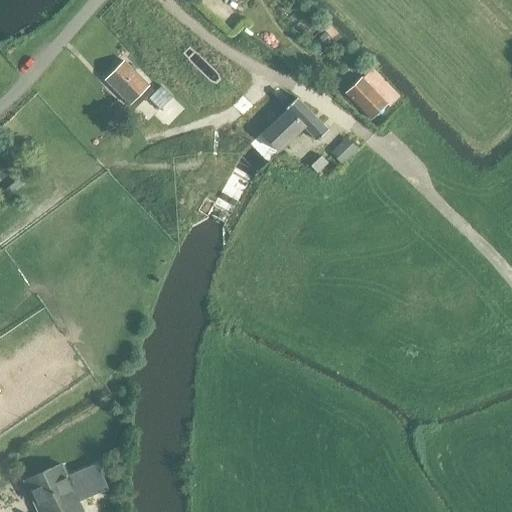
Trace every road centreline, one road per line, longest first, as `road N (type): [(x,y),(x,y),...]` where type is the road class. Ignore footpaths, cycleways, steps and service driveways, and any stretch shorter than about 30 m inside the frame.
road 1 (unclassified): [(370,138),(271,74),(231,116),(138,144),(62,191)]
road 2 (residential): [(0,111),(100,0)]
